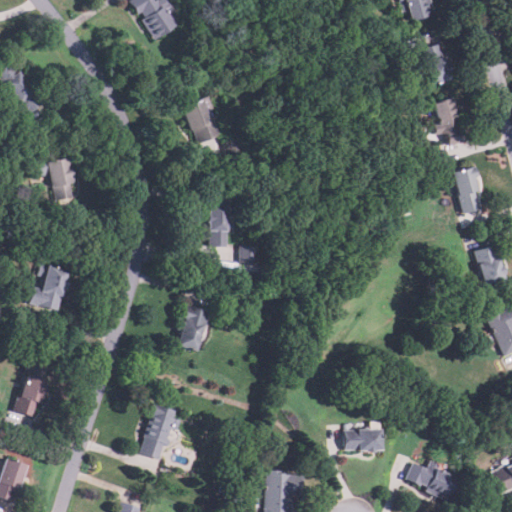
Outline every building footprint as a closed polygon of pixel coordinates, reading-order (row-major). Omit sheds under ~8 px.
[(176,23),(163,0),(128,0),(148,38),(176,23)] [(401,0),(403,17),(428,14),(426,0),(401,0)] [(418,85),(447,77),(438,42),(416,48),(421,67),(414,69),(418,85)] [(0,66),(0,86),(20,115),(38,102),(9,60),(0,66)] [(193,143),(214,136),(200,96),(179,104),(193,143)] [(460,141),(450,97),(428,102),(435,133),(440,132),(443,145),(460,141)] [(64,155),(25,161),(28,177),(47,174),(51,199),(71,195),(64,155)] [(449,171),(459,212),(478,207),(468,166),(449,171)] [(224,245),(224,191),(205,191),(204,245),(224,245)] [(500,281),(492,244),(471,249),(479,286),(500,281)] [(54,311),(65,270),(35,262),(24,302),(54,311)] [(500,355),(511,349),(511,300),(482,313),(500,355)] [(174,345),(194,350),(203,309),(182,304),(174,345)] [(11,410),(32,417),(46,366),(25,360),(11,410)] [(135,452),(156,458),(171,408),(150,402),(135,452)] [(377,450),(377,427),(341,427),(341,450),(377,450)] [(0,496),(11,500),(22,463),(1,457),(0,460),(0,496)] [(453,476),(426,462),(424,466),(411,459),(402,478),(442,498),(453,476)] [(511,461),(488,470),(496,492),(511,486),(511,461)] [(261,511),(285,511),(285,494),(296,494),(297,471),(262,471),(261,511)] [(110,511),(133,511),(135,506),(113,501),(110,511)]
